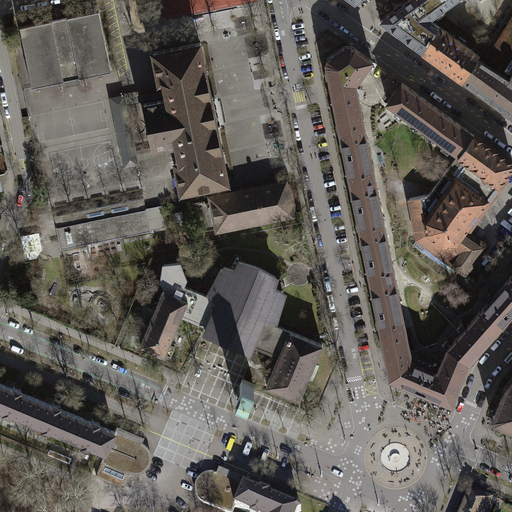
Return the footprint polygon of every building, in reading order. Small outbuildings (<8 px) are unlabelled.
[(395,9),(380,20),(391,28),(391,30),(397,34),(399,33),(407,39),(406,41),(413,45),(414,44),(423,51),(439,25),(429,19),(452,2),(449,0),(407,0),(403,4),(401,2),(394,7),(395,9)] [(20,27),(32,88),(111,72),(99,11),(20,27)] [(511,15),(484,61),(476,57),(462,79),(511,115),(511,15)] [(476,57),(478,54),(439,25),(423,51),(462,79),(476,57)] [(227,182),(228,182),(218,128),(220,127),(220,125),(214,98),(214,96),(211,96),(200,42),(153,52),(159,82),(162,81),(164,90),(165,97),(165,98),(144,103),(153,149),(175,145),(175,146),(177,152),(178,161),(175,161),(181,191),(210,185),(227,182)] [(343,85),(355,83),(372,60),(354,47),(352,46),(350,46),(348,46),(345,47),(330,57),(328,58),(327,60),(327,62),(327,65),(331,86),(343,83),(343,85)] [(421,127),(436,106),(402,82),(387,102),(421,127)] [(335,107),(336,112),(360,107),(355,83),(343,85),(343,83),(331,86),(333,96),(331,100),(335,103),(335,107)] [(124,96),(111,98),(125,166),(137,164),(137,160),(177,152),(175,146),(136,154),(126,105),(165,97),(164,90),(124,98),(124,96)] [(459,154),(474,134),(436,106),(421,127),(458,154),(459,154)] [(360,107),(336,112),(341,135),(346,157),(370,152),(360,107)] [(409,198),(418,239),(463,272),(482,247),(462,233),(511,164),(511,161),(474,134),(459,154),(458,154),(429,194),(409,198)] [(380,205),(370,152),(346,157),(348,167),(346,172),(349,174),(351,184),(353,193),(351,197),(354,200),(356,210),(380,205)] [(212,196),(209,199),(210,202),(205,203),(205,201),(194,203),(200,232),(216,229),(218,230),(293,215),(293,213),(294,203),(292,192),(287,183),(286,181),(229,193),(212,196)] [(227,182),(210,185),(212,196),(229,193),(227,182)] [(151,230),(165,227),(161,205),(146,208),(141,209),(139,199),(137,199),(60,215),(62,225),(56,227),(61,249),(151,231),(151,230)] [(389,250),(380,205),(356,210),(361,233),(365,255),(389,250)] [(376,307),(400,302),(389,250),(365,255),(367,265),(366,269),(369,272),(371,281),(372,290),(371,294),(374,297),(376,307)] [(283,292),(281,290),(283,287),(285,286),(282,281),(280,282),(275,281),(277,277),(266,271),(261,268),(255,266),(239,261),(235,269),(224,267),(210,293),(212,294),(210,297),(218,300),(207,325),(205,331),(251,350),(253,345),(264,320),(270,322),(271,320),(274,320),(283,292)] [(164,289),(151,320),(175,330),(181,314),(207,325),(218,300),(210,297),(183,285),(186,278),(179,263),(164,264),(162,281),(166,287),(165,290),(164,289)] [(464,371),(469,361),(511,312),(511,275),(449,346),(445,354),(457,359),(453,366),(464,371)] [(409,348),(400,302),(376,307),(381,330),(385,353),(409,348)] [(169,344),(175,330),(151,320),(140,345),(164,355),(165,354),(171,356),(175,347),(169,344)] [(322,344),(270,322),(264,320),(253,345),(279,355),(267,385),(299,399),(322,344)] [(411,358),(409,348),(385,353),(387,360),(385,364),(388,368),(390,377),(401,382),(403,385),(408,384),(417,388),(422,375),(424,377),(428,367),(413,360),(411,358)] [(445,354),(439,368),(436,370),(428,367),(424,377),(422,375),(417,388),(434,395),(436,399),(440,398),(451,403),(457,388),(461,386),(460,381),(464,371),(453,366),(457,359),(445,354)] [(252,388),(254,384),(243,379),(241,383),(240,383),(235,395),(236,395),(235,396),(247,401),(247,400),(248,400),(253,389),(252,388)] [(511,382),(507,386),(495,413),(494,414),(492,418),(494,422),(498,423),(499,423),(511,427),(511,382)] [(27,420),(36,399),(0,383),(0,408),(4,411),(3,413),(10,416),(11,414),(27,420)] [(36,399),(27,420),(43,427),(42,429),(49,432),(50,430),(66,437),(75,415),(36,399)] [(75,415),(66,437),(82,443),(81,445),(89,449),(89,446),(105,453),(106,453),(115,432),(75,415)] [(115,432),(106,453),(105,453),(96,475),(124,487),(130,472),(133,473),(137,473),(141,472),(145,470),(148,466),(150,463),(151,459),(151,455),(150,451),(148,448),(145,445),(142,443),(115,432)] [(227,511),(232,511),(235,507),(244,485),(215,473),(210,473),(204,474),(201,476),(198,479),(196,483),(195,488),(196,492),(197,496),(200,499),(204,502),(227,511)] [(297,511),(301,511),(299,504),(294,506),(244,485),(235,507),(247,511),(297,511)] [(471,492),(462,511),(489,511),(494,502),(471,492)]
